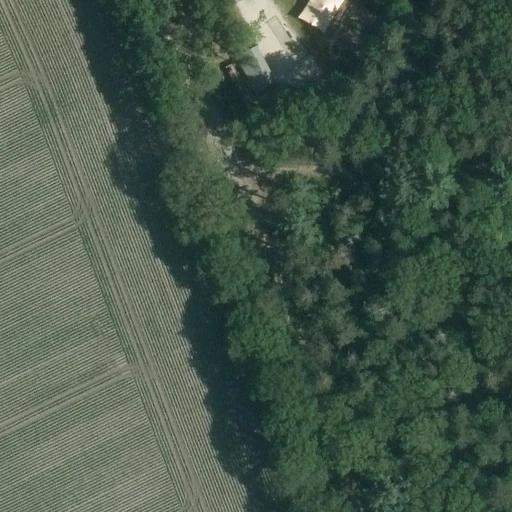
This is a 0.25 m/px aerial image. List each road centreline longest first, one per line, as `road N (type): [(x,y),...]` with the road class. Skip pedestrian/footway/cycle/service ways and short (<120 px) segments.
road 1 (track): [(233,158),(360,511)]
road 2 (track): [(511,159),(233,158)]
road 3 (track): [(233,158),(150,0)]
